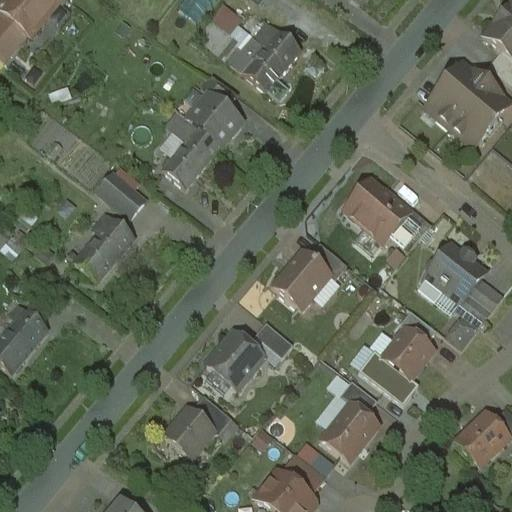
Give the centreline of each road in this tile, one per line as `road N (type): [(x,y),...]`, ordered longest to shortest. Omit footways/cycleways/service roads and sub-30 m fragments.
road 1 (residential): [(68,459),(351,122)]
road 2 (residential): [(511,348),(423,425),(398,463),(417,511)]
road 3 (residential): [(351,122),(511,259)]
road 4 (residential): [(351,122),(453,0)]
